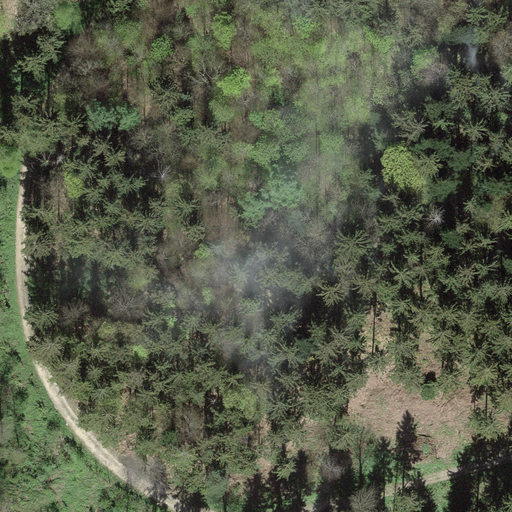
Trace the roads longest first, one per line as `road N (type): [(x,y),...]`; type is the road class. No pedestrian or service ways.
road 1 (track): [(209,511),(146,489),(90,444),(51,387),(26,321),(18,232),(32,143),(67,63),(114,0)]
road 2 (track): [(511,456),(307,511)]
